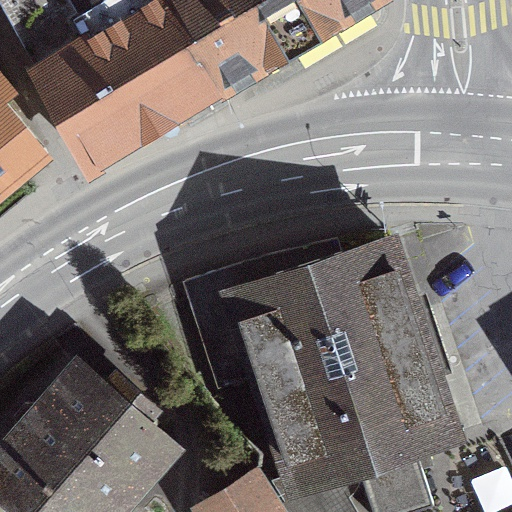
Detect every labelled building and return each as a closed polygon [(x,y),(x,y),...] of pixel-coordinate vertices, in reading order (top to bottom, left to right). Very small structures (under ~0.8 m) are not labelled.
[(90,0),(1,0),(91,164),(225,85),(177,0),(106,0),(95,7),(90,0)] [(177,0),(225,85),(368,0),(177,0)] [(0,187),(46,150),(2,96),(12,87),(0,73),(0,187)] [(184,279),(212,364),(223,360),(229,380),(258,371),(295,483),(358,462),(374,511),(399,511),(433,501),(415,444),(454,431),(390,238),(343,253),(337,237),(263,255),(184,279)] [(0,454),(0,488),(27,511),(109,511),(171,442),(144,418),(156,404),(117,370),(105,384),(80,362),(43,405),(25,401),(14,414),(20,431),(0,454)] [(280,511),(254,473),(204,503),(208,511),(280,511)] [(284,511),(357,511),(348,496),(330,507),(320,489),(284,511)]
